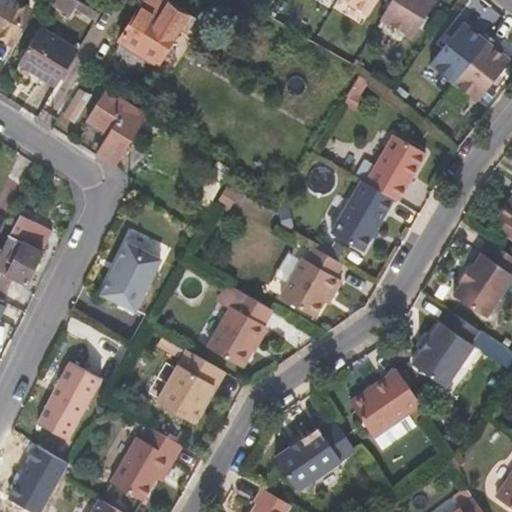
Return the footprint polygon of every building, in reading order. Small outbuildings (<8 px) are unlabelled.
[(0,0),(0,37),(8,43),(27,8),(12,0),(0,0)] [(77,0),(76,0),(51,0),(71,11),(77,0)] [(110,36),(133,0),(119,0),(100,30),(110,36)] [(165,0),(143,0),(118,40),(157,65),(179,30),(156,16),(167,1),(165,0)] [(347,0),(371,14),(379,0),(347,0)] [(391,0),(382,17),(414,37),(436,0),(391,0)] [(452,82),(490,35),(478,25),(474,30),(462,21),(429,63),(452,82)] [(94,61),(110,36),(100,30),(91,24),(76,49),(94,61)] [(56,84),(76,49),(38,27),(18,60),(56,84)] [(476,101),(509,59),(498,50),(502,45),(490,35),(452,82),(476,101)] [(370,76),(361,71),(342,104),(355,112),(363,97),(359,95),(370,76)] [(114,166),(146,113),(106,89),(87,118),(110,133),(96,155),(114,166)] [(398,199),(425,153),(393,135),(366,180),(395,198),(398,199)] [(222,184),(230,169),(221,164),(213,179),(222,184)] [(364,251),(395,198),(366,180),(362,178),(330,233),(364,251)] [(511,223),(511,197),(500,215),(511,223)] [(0,281),(0,275),(7,262),(11,265),(5,276),(23,285),(40,255),(39,251),(49,233),(18,216),(1,251),(0,252),(0,286),(2,283),(0,281)] [(486,314),(511,276),(511,255),(494,243),(487,253),(483,251),(474,263),(471,263),(461,277),(463,280),(454,292),(486,314)] [(134,311),(160,261),(126,244),(117,263),(120,264),(113,276),(111,275),(101,294),(134,311)] [(314,316),(323,301),(328,304),(333,293),(341,279),(335,275),(342,263),(313,246),(306,258),(303,257),(279,297),(314,316)] [(28,316),(38,299),(33,296),(21,289),(12,307),(24,314),(28,316)] [(242,367),(267,325),(265,323),(273,309),(243,292),(235,308),(231,306),(207,348),(242,367)] [(483,350),(477,344),(473,342),(480,331),(453,312),(446,322),(442,320),(412,362),(453,392),(483,350)] [(203,404),(223,371),(187,350),(156,403),(195,424),(205,407),(203,404)] [(66,440),(100,379),(70,362),(37,424),(66,440)] [(408,413),(421,404),(401,374),(399,372),(389,379),(386,375),(350,400),(369,428),(374,436),(383,448),(416,425),(408,413)] [(319,425),(304,436),(301,432),(289,441),(291,445),(275,456),(291,476),(298,489),(355,449),(335,419),(323,428),(319,425)] [(143,502),(156,479),(161,482),(182,446),(150,428),(142,440),(136,437),(117,470),(110,482),(143,502)] [(511,506),(511,473),(497,496),(511,506)] [(285,511),(290,505),(261,488),(253,500),(256,503),(250,511),(285,511)] [(485,511),(474,498),(455,511),(485,511)] [(122,511),(100,499),(92,511),(122,511)]
